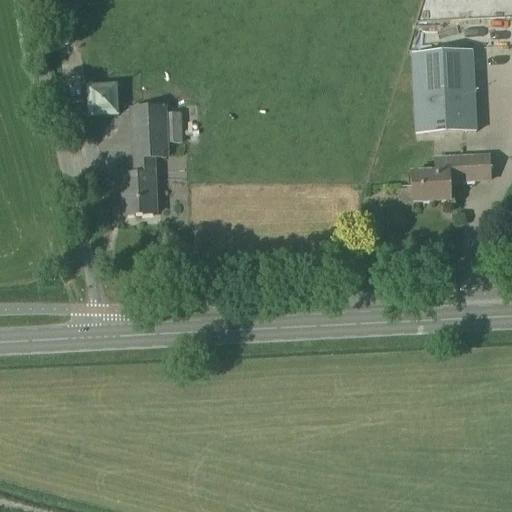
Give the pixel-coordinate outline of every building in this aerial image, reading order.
[(491,11),(490,0),(436,0),(437,12),(491,11)] [(504,31),(504,16),(466,16),(466,31),(504,31)] [(470,55),(410,58),(414,138),(474,135),(470,55)] [(76,87),(75,122),(108,122),(109,88),(76,87)] [(157,218),(154,162),(168,161),(167,149),(184,149),(183,116),(166,116),(165,111),(133,112),(136,178),(119,179),(120,207),(124,207),(124,220),(157,218)] [(413,176),(414,206),(452,204),(451,185),(492,184),(491,159),(437,161),(437,175),(413,176)]
